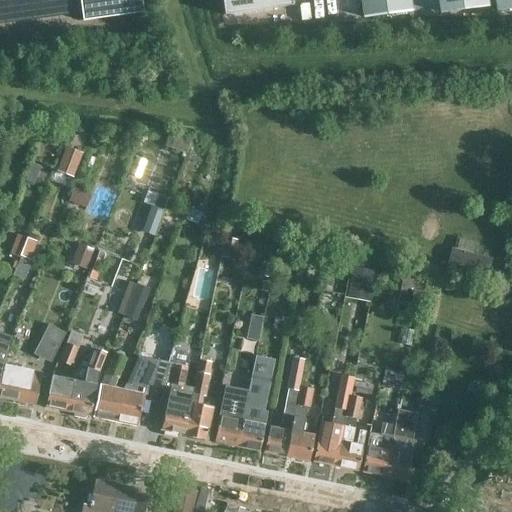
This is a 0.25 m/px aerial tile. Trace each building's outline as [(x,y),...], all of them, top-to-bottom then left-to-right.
[(142,12),(139,0),(0,0),(0,23),(80,13),(81,21),(142,12)] [(295,5),(294,0),(220,0),(223,15),(295,5)] [(412,0),(364,0),(366,10),(413,4),(412,0)] [(489,0),(439,0),(442,12),(490,5),(489,0)] [(511,0),(496,0),(498,11),(511,8),(511,0)] [(65,147),(56,170),(72,176),(81,153),(65,147)] [(164,205),(145,198),(135,225),(154,233),(164,205)] [(97,238),(102,222),(87,218),(82,233),(97,238)] [(225,237),(220,257),(233,259),(237,240),(225,237)] [(352,266),(346,298),(366,302),(373,270),(352,266)] [(115,313),(122,315),(134,285),(127,282),(115,313)] [(250,315),(245,338),(257,340),(262,317),(250,315)] [(0,378),(3,366),(3,361),(13,337),(0,331),(0,378)] [(64,342),(57,361),(70,366),(78,347),(64,342)] [(105,353),(93,348),(85,367),(79,364),(73,380),(66,412),(89,416),(98,371),(105,353)] [(170,350),(167,362),(160,389),(168,391),(160,430),(183,435),(189,403),(193,387),(182,385),(188,355),(170,350)] [(213,442),(236,446),(249,382),(255,353),(249,351),(249,354),(242,353),(233,391),(236,392),(231,419),(219,416),(213,442)] [(92,417),(114,422),(120,391),(121,390),(112,388),(117,378),(118,378),(125,359),(112,355),(100,386),(99,385),(92,417)] [(120,391),(114,422),(121,423),(122,427),(132,429),(135,426),(137,426),(143,395),(145,396),(147,385),(160,389),(167,362),(157,359),(155,364),(143,361),(138,381),(133,380),(130,393),(121,390),(120,391)] [(189,403),(183,435),(206,440),(212,406),(195,403),(197,394),(204,395),(208,373),(210,362),(198,359),(196,371),(193,387),(189,403)] [(3,366),(0,378),(0,397),(34,405),(38,384),(23,381),(25,370),(3,366)] [(45,407),(66,412),(73,380),(51,375),(45,407)] [(251,423),(256,398),(259,384),(249,382),(236,446),(259,451),(264,426),(251,423)] [(299,386),(295,404),(308,407),(312,389),(299,386)] [(348,399),(334,467),(356,471),(362,445),(365,431),(358,429),(355,444),(351,443),(356,419),(360,398),(348,395),(348,399)] [(312,462),(334,467),(348,399),(338,397),(332,423),(320,421),(312,462)] [(263,452),(285,456),(295,406),(285,404),(280,429),(269,426),(263,452)] [(295,406),(285,456),(308,461),(313,435),(302,433),(307,409),(295,406)] [(383,477),(394,426),(384,424),(379,449),(367,446),(361,472),(383,477)] [(406,482),(412,456),(415,441),(403,439),(405,429),(394,426),(383,477),(406,482)] [(146,511),(149,496),(136,493),(137,489),(96,481),(92,502),(90,502),(89,505),(84,504),(82,511),(146,511)] [(176,496),(172,511),(191,511),(194,500),(176,496)]
